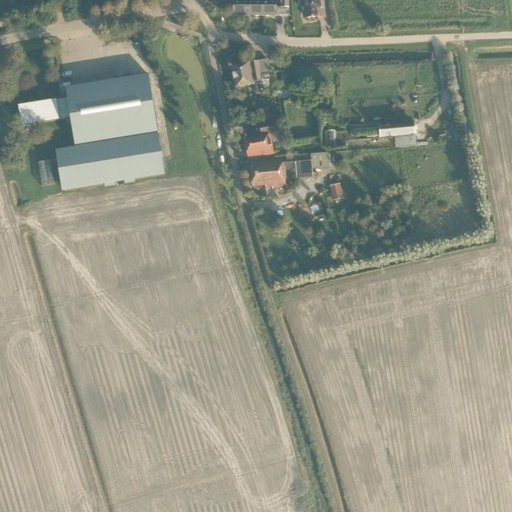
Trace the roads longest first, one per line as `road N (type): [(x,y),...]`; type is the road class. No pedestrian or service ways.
road 1 (unclassified): [(209,30),(277,44),(511,36)]
road 2 (unclassified): [(0,44),(196,6)]
road 3 (residential): [(240,200),(209,30)]
